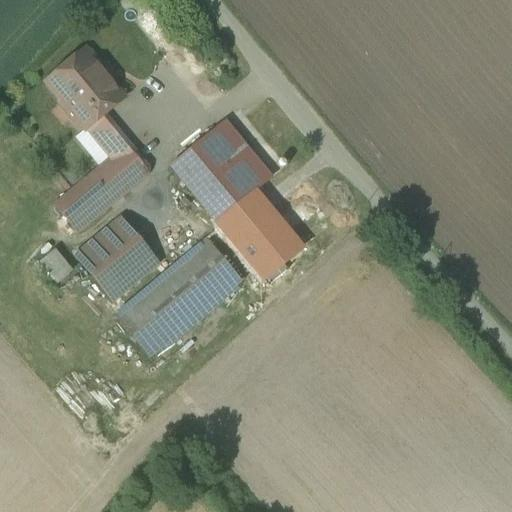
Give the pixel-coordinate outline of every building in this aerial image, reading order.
[(86,53),(47,84),(73,115),(72,119),(79,127),(83,127),(111,161),(127,148),(101,118),(123,100),(100,72),(100,70),(86,53)] [(224,125),(171,168),(221,228),(251,264),(258,273),(270,287),(287,271),(282,265),(299,250),(253,195),(270,180),(224,125)] [(74,192),(57,207),(78,233),(148,175),(127,148),(111,161),(74,192)] [(121,221),(78,256),(109,293),(152,258),(121,221)] [(221,228),(127,307),(156,343),(251,264),(221,228)] [(51,255),(40,263),(58,285),(67,278),(69,276),(51,255)]
